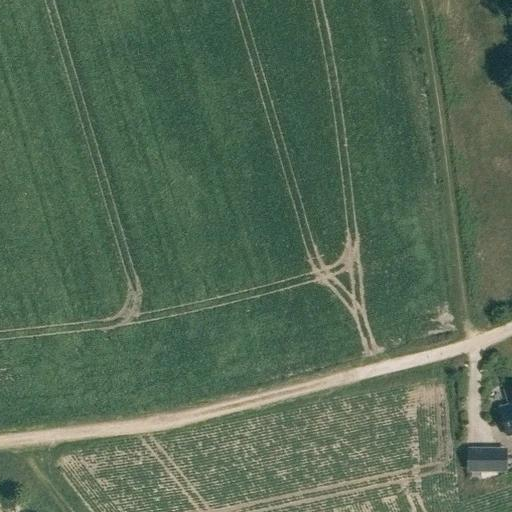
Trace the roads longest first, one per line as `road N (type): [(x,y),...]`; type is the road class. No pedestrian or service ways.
road 1 (track): [(12,441),(221,406),(467,347)]
road 2 (track): [(419,0),(467,347)]
